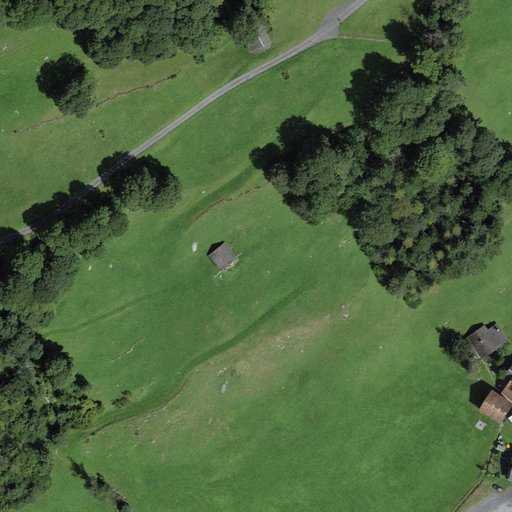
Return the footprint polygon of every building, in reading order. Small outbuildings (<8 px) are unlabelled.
[(246,39),(252,51),(270,42),(262,25),(248,32),(250,37),(246,39)] [(208,257),(221,272),(237,258),(224,243),(208,257)] [(475,346),(483,357),(501,343),(492,330),(488,333),(484,327),(464,341),(470,350),(475,346)] [(511,379),(511,381),(503,393),(511,399),(511,368),(507,376),(511,379)] [(511,404),(492,392),(481,410),(501,423),(511,405),(511,404)]
